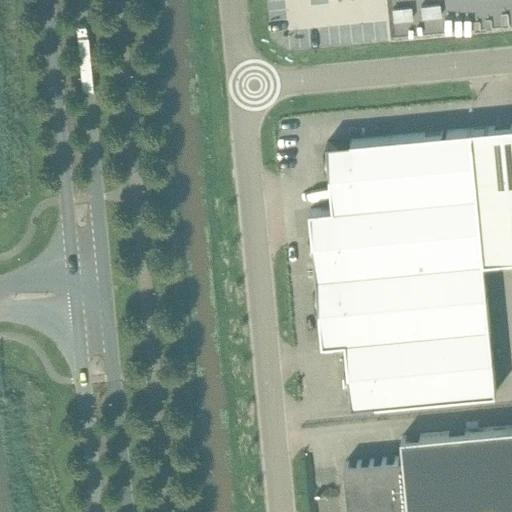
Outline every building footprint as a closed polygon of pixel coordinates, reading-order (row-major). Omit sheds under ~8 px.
[(483,257),(511,254),(511,124),(471,128),(473,148),(477,193),(483,257)] [(473,148),(471,128),(327,142),(333,207),(477,193),(473,148)] [(477,193),(333,207),(310,209),(316,275),(484,260),(483,257),(477,193)] [(484,260),(316,275),(323,342),(346,340),(352,405),(496,391),(484,260)] [(511,511),(511,426),(401,437),(403,456),(345,462),(349,511),(511,511)]
